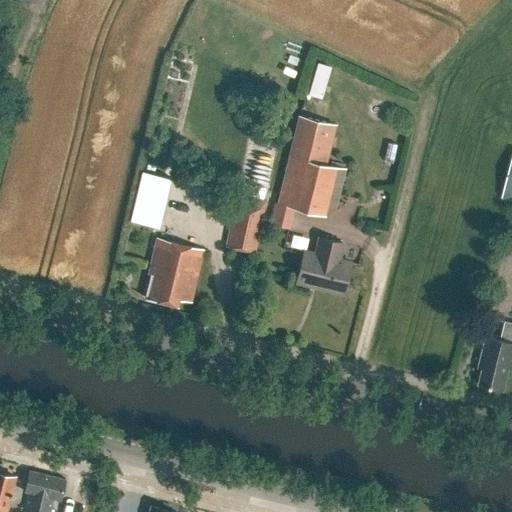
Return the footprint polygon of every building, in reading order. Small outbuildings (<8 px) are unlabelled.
[(322,61),(312,93),(325,97),(334,65),(322,61)] [(334,123),(297,114),(276,202),(274,202),(269,223),(289,228),(294,207),(323,214),(336,211),(346,167),(325,162),(334,123)] [(511,158),(502,197),(511,199),(511,158)] [(136,220),(161,226),(170,184),(144,178),(136,220)] [(254,253),(265,199),(235,193),(224,247),(254,253)] [(350,262),(340,259),(344,241),(320,235),(315,253),(304,250),(296,282),(342,293),(350,262)] [(150,274),(144,297),(177,305),(178,299),(191,302),(203,249),(156,237),(147,274),(150,274)] [(511,322),(505,321),(500,339),(487,335),(481,361),(485,362),(480,383),(503,389),(508,368),(511,368),(511,322)] [(49,511),(52,498),(60,500),(65,479),(29,470),(24,491),(27,492),(22,511),(49,511)] [(7,506),(15,476),(0,472),(0,511),(4,511),(6,506),(7,506)]
